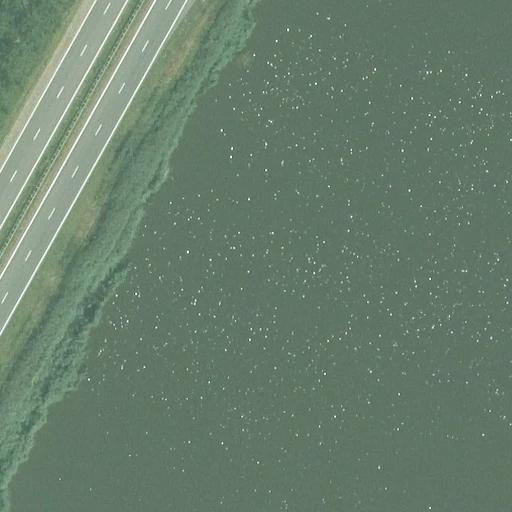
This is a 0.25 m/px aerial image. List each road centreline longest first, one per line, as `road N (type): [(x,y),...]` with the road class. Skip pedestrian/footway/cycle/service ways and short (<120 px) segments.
road 1 (trunk): [(0,305),(170,0)]
road 2 (trunk): [(111,0),(0,199)]
